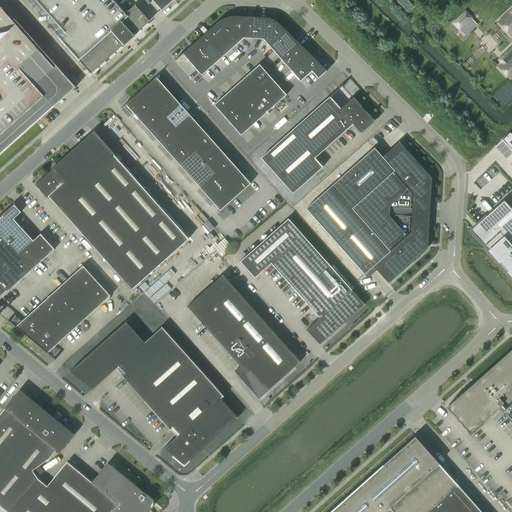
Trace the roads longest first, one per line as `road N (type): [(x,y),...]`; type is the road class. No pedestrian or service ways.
road 1 (unclassified): [(450,274),(456,166),(288,0)]
road 2 (unclassified): [(450,274),(189,492)]
road 3 (unclassified): [(219,0),(0,192)]
road 4 (unknown): [(97,104),(210,227),(235,223),(259,202),(261,184),(238,155)]
road 5 (unclassified): [(291,511),(497,323)]
road 6 (unclassified): [(189,492),(0,337)]
road 7 (unknown): [(54,254),(85,264),(110,299),(50,378)]
road 8 (unknown): [(190,99),(245,54),(263,60),(299,102)]
road 9 (unknown): [(271,425),(177,316)]
